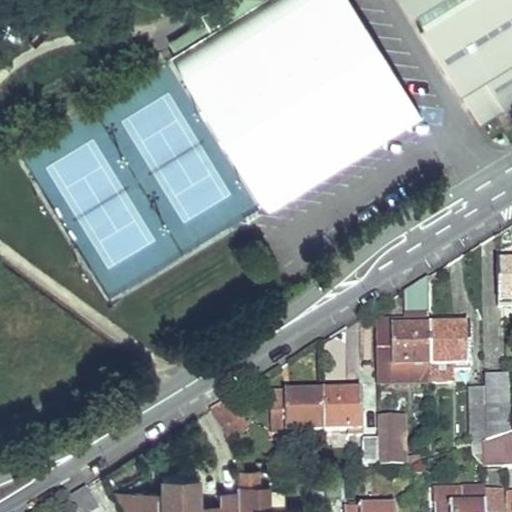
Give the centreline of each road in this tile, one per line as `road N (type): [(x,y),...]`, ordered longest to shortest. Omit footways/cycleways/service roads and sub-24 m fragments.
road 1 (tertiary): [(0,496),(281,325)]
road 2 (tertiary): [(511,155),(394,228),(281,325)]
road 3 (tertiary): [(281,325),(361,287),(511,195)]
